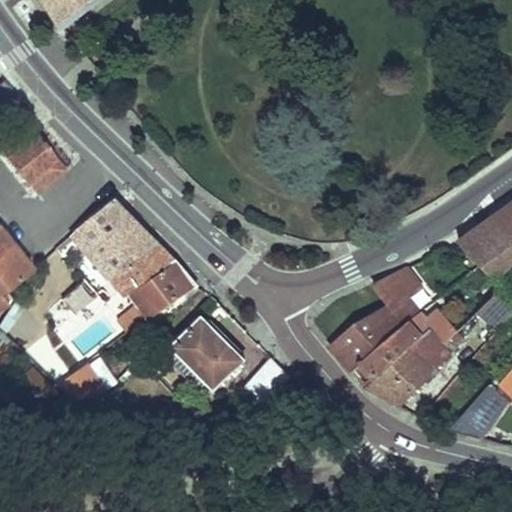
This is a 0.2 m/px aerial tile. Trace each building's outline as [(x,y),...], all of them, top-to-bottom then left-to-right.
[(44,0),(63,29),(99,0),(44,0)] [(258,4),(255,0),(249,0),(236,10),(241,17),(255,6),(258,4)] [(248,25),(259,41),(276,27),(258,4),(255,6),(262,15),(248,25)] [(248,25),(262,15),(255,6),(241,17),(240,19),(246,27),(248,25)] [(35,134),(26,123),(0,141),(0,149),(4,155),(2,157),(23,184),(26,181),(34,191),(64,169),(56,159),(58,158),(37,132),(35,134)] [(116,197),(70,230),(106,279),(111,276),(160,244),(116,197)] [(511,199),(460,234),(507,280),(511,285),(511,199)] [(0,298),(0,292),(30,266),(0,227),(0,306),(3,303),(0,298)] [(160,244),(111,276),(125,294),(131,291),(176,262),(160,244)] [(394,300),(336,345),(354,368),(425,307),(427,304),(420,296),(431,288),(409,261),(375,277),(394,300)] [(176,262),(131,291),(149,316),(197,283),(176,262)] [(511,285),(507,280),(483,305),(501,321),(511,309),(511,285)] [(436,318),(425,307),(354,368),(369,387),(372,383),(439,323),(436,318)] [(439,323),(451,336),(459,329),(443,312),(436,318),(439,323)] [(244,358),(201,317),(171,348),(214,389),(244,358)] [(439,323),(372,383),(378,393),(383,388),(402,406),(466,336),(459,329),(451,336),(439,323)] [(97,353),(56,382),(74,408),(115,379),(97,353)] [(272,357),(243,387),(260,405),(291,376),(272,357)] [(51,390),(31,369),(18,382),(39,402),(51,390)] [(511,370),(503,380),(511,389),(511,370)] [(476,436),(508,396),(493,381),(492,380),(477,396),(485,405),(477,413),(468,405),(446,427),(476,436)] [(470,488),(464,486),(460,496),(467,498),(470,488)] [(485,511),(491,496),(482,493),(475,511),(485,511)]
